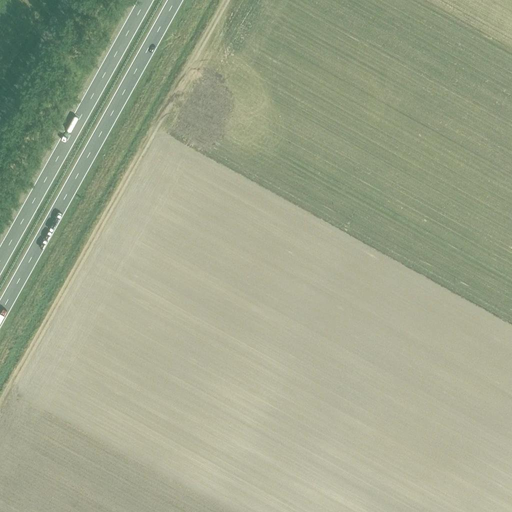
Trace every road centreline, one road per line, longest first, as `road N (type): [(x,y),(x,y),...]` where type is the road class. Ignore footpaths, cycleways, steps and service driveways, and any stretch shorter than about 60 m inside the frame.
road 1 (trunk): [(0,313),(174,0)]
road 2 (trunk): [(145,0),(0,260)]
road 3 (unclassified): [(0,117),(64,0)]
